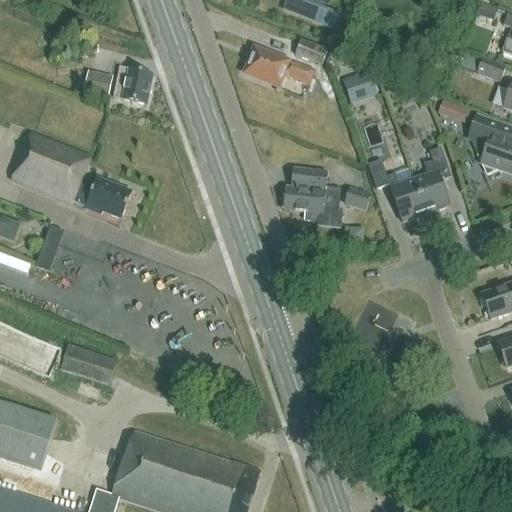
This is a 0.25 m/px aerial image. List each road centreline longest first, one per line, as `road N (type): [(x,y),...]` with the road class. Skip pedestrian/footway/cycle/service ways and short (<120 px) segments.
road 1 (unclassified): [(275,331),(306,319),(193,0)]
road 2 (primary): [(275,331),(160,0)]
road 3 (residential): [(511,465),(482,430),(422,267)]
road 4 (primary): [(337,511),(275,331)]
